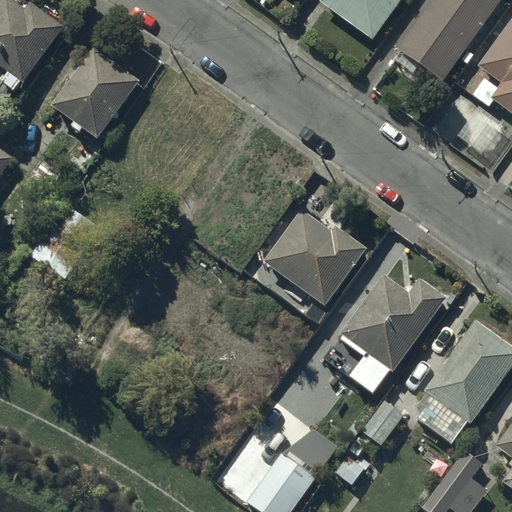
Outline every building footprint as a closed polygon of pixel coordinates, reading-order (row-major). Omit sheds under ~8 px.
[(20,0),(0,0),(0,1),(0,59),(11,68),(4,76),(17,86),(64,22),(33,0),(27,0),(25,3),(20,0)] [(327,0),(320,10),(372,47),(406,0),(327,0)] [(439,0),(398,58),(442,90),(506,0),(439,0)] [(511,32),(478,77),(500,94),(490,107),(511,122),(511,32)] [(97,42),(53,100),(75,117),(73,121),(81,127),(83,124),(97,135),(141,76),(97,42)] [(216,129),(172,97),(151,127),(145,123),(115,165),(165,201),(216,129)] [(0,172),(13,153),(0,143),(0,172)] [(291,184),(238,145),(203,192),(227,210),(223,217),(230,222),(235,216),(256,231),(291,184)] [(100,222),(66,200),(33,252),(67,274),(100,222)] [(331,227),(301,205),(264,256),(324,299),(365,243),(336,221),(331,227)] [(445,292),(418,274),(409,287),(383,269),(340,330),(343,332),(327,355),(373,388),(389,364),(393,367),(445,292)] [(511,361),(511,342),(475,316),(423,387),(429,391),(414,411),(451,439),(467,417),(470,419),(511,361)] [(382,441),(402,411),(384,398),(364,429),(382,441)] [(511,416),(494,440),(511,453),(511,465),(503,478),(511,484),(511,416)] [(234,447),(218,469),(276,511),(284,511),(311,476),(248,430),(234,447)] [(462,455),(423,510),(426,511),(446,511),(449,509),(452,511),(474,511),(486,497),(470,486),(482,470),(462,455)]
